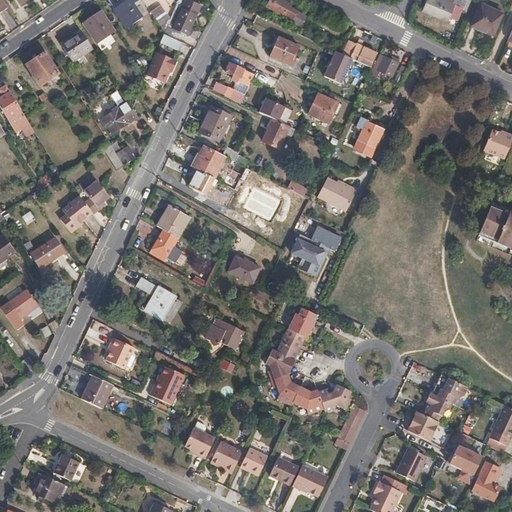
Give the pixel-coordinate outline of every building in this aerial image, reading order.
[(127,0),(114,10),(127,29),(143,17),(134,4),(138,0),(127,0)] [(196,5),(186,0),(185,0),(181,10),(173,28),(184,34),(196,5)] [(185,0),(178,0),(176,7),(181,10),(185,0)] [(292,4),(283,0),(270,0),(267,7),(299,25),(304,16),(289,8),(292,4)] [(466,8),(468,0),(453,0),(452,2),(446,0),(425,0),(422,9),(447,20),(452,11),(455,12),(458,5),(466,8)] [(500,13),(481,3),(471,25),(491,34),(500,13)] [(160,6),(151,12),(160,26),(169,20),(160,6)] [(0,18),(9,13),(5,7),(0,10),(0,18)] [(98,43),(116,31),(103,11),(84,23),(98,43)] [(0,29),(15,19),(10,12),(9,13),(0,18),(0,29)] [(74,62),(94,49),(82,30),(61,44),(74,62)] [(178,47),(181,39),(164,32),(161,40),(178,47)] [(298,47),(279,38),(270,58),(290,67),(298,47)] [(357,44),(347,40),(340,53),(349,58),(357,44)] [(375,53),(357,44),(349,58),(369,67),(375,53)] [(157,49),(148,71),(166,79),(171,66),(175,68),(178,58),(157,49)] [(46,53),(27,65),(39,83),(58,72),(46,53)] [(397,63),(390,60),(380,55),(372,72),(377,75),(380,71),(390,76),(397,63)] [(306,62),(301,72),(319,79),(323,70),(306,62)] [(251,82),(254,76),(230,64),(225,72),(240,79),(241,77),(251,82)] [(393,83),(398,85),(406,68),(401,65),(393,83)] [(301,72),(298,79),(315,86),(319,79),(301,72)] [(116,104),(122,101),(116,91),(110,94),(116,104)] [(0,105),(16,131),(29,124),(10,92),(0,98),(0,105)] [(309,114),(329,123),(338,104),(318,95),(309,114)] [(286,123),(292,109),(261,97),(256,111),(286,123)] [(138,117),(128,102),(101,120),(112,135),(138,117)] [(199,132),(219,142),(230,117),(210,108),(199,132)] [(369,157),(382,130),(366,122),(368,120),(360,116),(355,126),(363,130),(358,140),(360,141),(355,150),(369,157)] [(290,135),(293,128),(272,119),(262,140),(278,147),(285,133),(290,135)] [(511,136),(511,134),(505,132),(504,134),(499,132),(490,129),(482,149),(503,157),(511,136)] [(126,145),(118,151),(124,161),(133,155),(126,145)] [(202,146),(191,167),(197,170),(213,178),(223,157),(222,156),(202,146)] [(226,147),(222,156),(223,157),(234,162),(238,153),(226,147)] [(117,149),(115,150),(124,163),(125,162),(124,161),(118,151),(117,149)] [(124,163),(115,150),(111,153),(118,165),(119,166),(124,163)] [(118,165),(111,153),(105,157),(112,168),(118,165)] [(204,194),(213,178),(197,170),(189,186),(204,194)] [(38,181),(42,188),(53,182),(48,175),(38,181)] [(286,189),(299,195),(304,183),(291,177),(286,189)] [(91,197),(85,202),(94,214),(101,208),(99,206),(105,201),(111,195),(98,179),(86,190),(91,197)] [(346,188),(335,183),(325,179),(316,198),(344,212),(356,189),(348,185),(346,188)] [(336,180),(335,183),(346,188),(348,185),(336,180)] [(511,211),(489,202),(476,233),(508,247),(508,248),(511,249),(511,211)] [(169,205),(156,226),(163,230),(177,238),(189,218),(169,205)] [(334,251),(340,236),(313,225),(306,241),(294,236),(287,253),(300,258),(296,268),(316,276),(328,249),(334,251)] [(177,238),(163,230),(151,249),(155,250),(153,253),(164,260),(166,257),(181,266),(188,254),(173,246),(177,238)] [(55,238),(31,253),(40,267),(64,252),(55,238)] [(3,239),(0,240),(0,265),(14,257),(3,239)] [(259,269),(234,257),(227,272),(252,284),(259,269)] [(511,269),(505,266),(502,273),(508,275),(511,269)] [(182,301),(140,278),(136,286),(152,295),(145,309),(170,322),(182,301)] [(1,310),(16,331),(24,325),(20,320),(29,314),(33,318),(41,312),(26,291),(1,310)] [(317,316),(310,313),(305,310),(301,317),(299,316),(292,331),(304,337),(306,338),(317,316)] [(225,340),(223,344),(235,349),(243,331),(216,319),(213,326),(211,325),(205,338),(211,342),(212,346),(218,344),(218,341),(220,338),(225,340)] [(304,337),(292,331),(286,328),(275,350),(294,359),(298,349),(295,348),(298,343),(301,344),(304,337)] [(108,350),(126,359),(132,346),(111,336),(107,343),(110,345),(108,350)] [(292,365),(294,359),(275,350),(270,348),(264,361),(268,364),(270,370),(267,371),(270,380),(284,375),(282,368),(292,365)] [(106,354),(124,362),(126,359),(108,350),(106,354)] [(121,366),(124,362),(106,354),(104,357),(121,366)] [(222,359),(218,367),(231,373),(235,365),(222,359)] [(284,375),(288,374),(292,365),(282,368),(284,375)] [(159,375),(178,384),(182,375),(163,366),(159,375)] [(290,380),(288,374),(284,375),(270,380),(272,387),(276,386),(278,393),(276,398),(290,404),(292,401),(298,388),(292,385),(293,382),(290,380)] [(158,377),(177,386),(178,384),(159,375),(158,377)] [(81,399),(101,409),(112,385),(93,376),(81,399)] [(169,402),(177,386),(158,377),(156,380),(154,379),(148,392),(169,402)] [(451,403),(454,404),(457,397),(463,395),(466,387),(447,377),(443,384),(441,389),(439,388),(435,386),(431,393),(451,403)] [(351,391),(335,383),(334,386),(332,391),(327,392),(326,388),(324,387),(317,389),(323,407),(324,410),(332,407),(331,405),(336,403),(344,407),(349,398),(347,397),(351,391)] [(310,390),(300,385),(298,388),(292,401),(305,407),(307,412),(323,407),(317,389),(310,392),(310,390)] [(422,413),(438,421),(443,409),(449,407),(451,403),(431,393),(429,392),(425,401),(427,402),(422,413)] [(365,410),(353,404),(350,410),(362,416),(365,410)] [(509,438),(511,431),(511,408),(504,405),(492,430),(509,438)] [(362,416),(350,410),(347,417),(359,423),(362,416)] [(407,430),(430,441),(438,421),(422,413),(416,410),(407,430)] [(359,423),(347,417),(343,423),(355,429),(359,423)] [(194,428),(193,428),(185,445),(198,452),(198,454),(205,457),(215,437),(204,432),(206,427),(205,424),(197,421),(194,428)] [(343,423),(340,430),(352,436),(355,429),(343,423)] [(469,434),(471,427),(462,424),(460,431),(469,434)] [(340,430),(337,437),(344,440),(349,443),(352,436),(340,430)] [(344,440),(337,437),(334,443),(342,447),(344,440)] [(223,469),(231,473),(242,451),(221,440),(211,460),(224,467),(223,469)] [(464,448),(457,444),(448,462),(471,474),(480,455),(471,451),(472,450),(464,447),(464,448)] [(258,472),(266,455),(248,447),(239,466),(247,470),(248,468),(258,472)] [(427,456),(408,447),(396,472),(415,480),(427,456)] [(81,463),(63,455),(55,473),(72,481),(81,463)] [(288,485),(297,468),(277,458),(269,475),(288,485)] [(500,467),(486,460),(471,490),(494,501),(501,486),(490,481),(492,477),(494,478),(500,467)] [(327,476),(302,464),(292,484),(317,495),(327,476)] [(234,485),(239,487),(244,471),(238,469),(234,485)] [(42,475),(37,472),(34,480),(38,482),(42,475)] [(456,480),(466,482),(468,474),(458,472),(456,480)] [(375,499),(370,509),(375,511),(391,511),(401,491),(404,484),(384,474),(381,481),(378,480),(373,492),(375,493),(377,494),(375,499)] [(42,475),(38,482),(33,493),(56,503),(64,484),(42,475)] [(404,484),(401,491),(407,494),(410,487),(404,484)] [(91,505),(95,498),(74,489),(70,495),(91,505)] [(439,510),(442,504),(423,495),(415,511),(428,511),(431,506),(439,510)]
